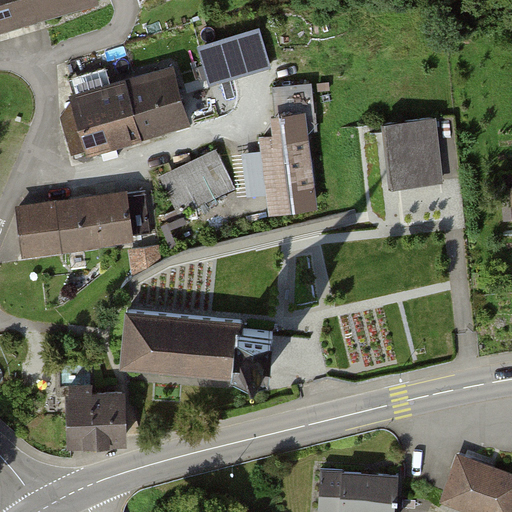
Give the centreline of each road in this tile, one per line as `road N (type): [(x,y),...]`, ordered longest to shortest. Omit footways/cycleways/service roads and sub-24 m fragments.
road 1 (tertiary): [(56,501),(181,456),(511,380)]
road 2 (residential): [(0,229),(47,101),(30,70),(0,60)]
